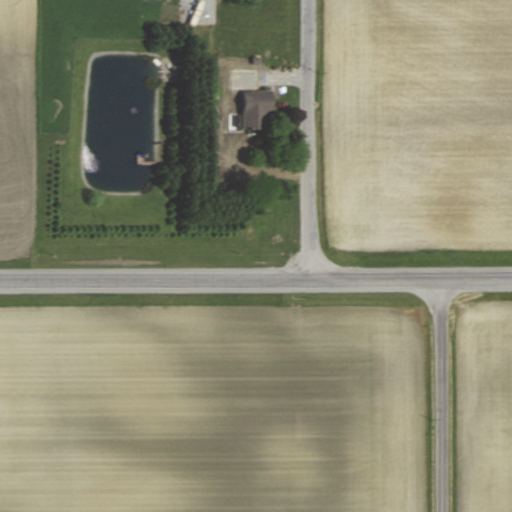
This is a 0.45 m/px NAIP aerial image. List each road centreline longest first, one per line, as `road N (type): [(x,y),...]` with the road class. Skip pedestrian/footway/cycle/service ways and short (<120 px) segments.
road 1 (secondary): [(0,283),(511,281)]
road 2 (residential): [(310,283),(310,0)]
road 3 (residential): [(444,511),(443,282)]
